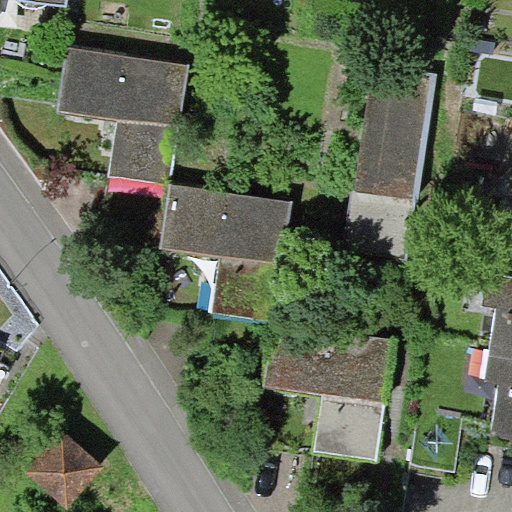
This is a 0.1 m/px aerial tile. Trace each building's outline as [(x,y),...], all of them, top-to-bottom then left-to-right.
[(188,65),(67,46),(57,111),(116,119),(108,176),(170,184),(188,65)] [(439,74),(374,63),(352,191),(417,202),(439,74)] [(292,202),(170,184),(161,246),(220,255),(211,310),(274,320),(292,202)] [(498,307),(491,354),(511,357),(511,275),(488,272),(483,305),(498,307)] [(395,332),(276,316),(266,387),(323,395),(315,451),(377,459),(395,332)] [(511,357),(491,354),(487,384),(499,386),(492,434),(511,436),(511,357)] [(104,466),(62,428),(25,469),(67,507),(104,466)]
